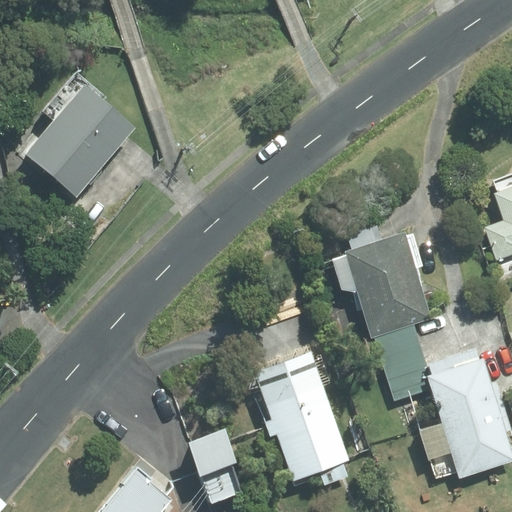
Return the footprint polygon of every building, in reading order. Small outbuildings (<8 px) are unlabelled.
[(72,196),(132,127),(82,84),(22,153),(72,196)] [(511,183),(495,190),(505,217),(485,225),(497,258),(511,252),(511,183)] [(387,368),(425,355),(414,324),(431,319),(400,231),(341,253),(372,339),(376,338),(387,368)] [(432,373),(425,355),(387,368),(398,400),(431,389),(461,477),(511,459),(511,444),(481,356),(432,373)] [(351,458),(317,366),(261,386),(296,479),(351,458)] [(198,503),(232,493),(212,429),(168,443),(180,480),(190,477),(198,503)] [(149,511),(162,497),(125,469),(91,511),(149,511)]
